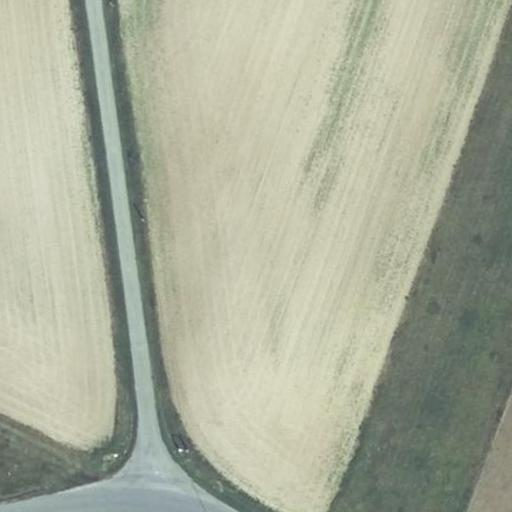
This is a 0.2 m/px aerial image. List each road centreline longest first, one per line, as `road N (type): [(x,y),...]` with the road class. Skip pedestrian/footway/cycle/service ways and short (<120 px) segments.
road 1 (unclassified): [(95,0),(161,492)]
road 2 (tertiary): [(161,492),(107,488),(13,511)]
